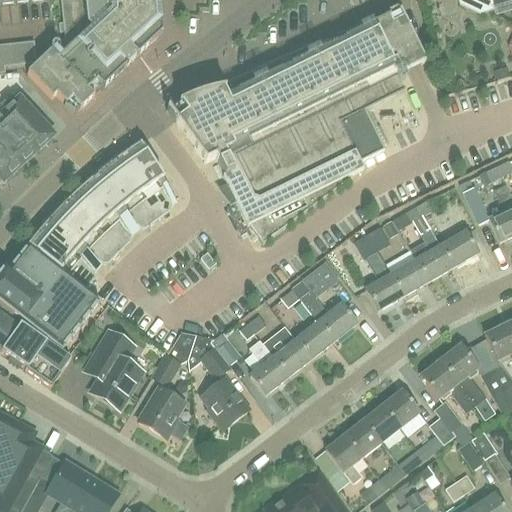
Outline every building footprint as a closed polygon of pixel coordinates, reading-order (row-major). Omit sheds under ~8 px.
[(102,92),(153,44),(152,42),(155,39),(159,28),(159,24),(160,24),(157,0),(0,0),(0,6),(60,0),(63,26),(57,27),(58,36),(64,36),(65,53),(56,61),(50,55),(27,77),(51,103),(56,99),(65,109),(71,103),(80,113),(93,100),(87,93),(96,86),(102,92)] [(492,10),(488,0),(456,0),(459,8),(467,11),(476,8),(479,17),(493,12),(492,10)] [(511,0),(488,0),(492,10),(511,3),(511,0)] [(391,26),(388,20),(226,100),(223,95),(223,93),(214,95),(204,97),(197,100),(190,102),(185,105),(179,107),(186,117),(175,125),(206,166),(216,161),(224,179),(223,179),(248,229),(249,228),(263,247),(348,184),(346,181),(362,173),(359,166),(383,154),(363,114),(404,94),(397,79),(402,77),(401,75),(396,78),(394,73),(410,65),(413,71),(414,71),(424,66),(399,15),(395,16),(396,18),(398,17),(400,22),(391,26)] [(15,96),(0,109),(0,184),(2,187),(53,139),(15,96)] [(47,225),(27,250),(83,294),(94,282),(94,275),(98,270),(100,267),(101,268),(107,267),(118,256),(130,245),(131,239),(130,239),(138,232),(144,233),(157,223),(166,217),(170,214),(172,208),(171,207),(176,205),(140,147),(114,165),(101,174),(90,183),(82,190),(67,204),(55,216),(47,225)] [(494,171),(499,181),(511,175),(511,174),(507,165),(494,171)] [(494,171),(481,177),(486,188),(499,181),(494,171)] [(511,239),(511,207),(503,190),(492,196),(502,217),(487,224),(497,246),(511,239)] [(416,210),(422,220),(434,213),(428,203),(416,210)] [(477,229),(490,222),(481,205),(468,212),(477,229)] [(422,220),(416,210),(403,217),(409,228),(422,220)] [(364,240),(369,250),(384,241),(378,231),(364,240)] [(414,265),(426,286),(451,271),(439,250),(429,233),(419,239),(429,256),(414,265)] [(439,250),(451,271),(476,257),(464,236),(439,250)] [(364,240),(353,246),(359,256),(369,250),(364,240)] [(0,311),(60,355),(99,307),(83,294),(27,250),(8,274),(4,270),(0,275),(0,311)] [(390,279),(376,255),(364,262),(378,285),(363,294),(375,315),(400,301),(388,280),(390,279)] [(426,286),(414,265),(390,279),(388,280),(400,301),(426,286)] [(323,295),(337,284),(324,268),(311,279),(323,295)] [(316,327),(331,346),(354,329),(339,309),(327,318),(309,295),(301,286),(290,295),(296,304),(299,302),(317,326),(316,327)] [(296,304),(290,295),(278,303),(285,313),(296,304)] [(0,355),(1,354),(25,370),(24,372),(50,390),(69,361),(68,360),(67,361),(60,355),(0,311),(0,355)] [(244,330),(252,340),(265,330),(257,320),(244,330)] [(293,345),(308,365),(331,346),(316,327),(293,345)] [(483,339),(496,366),(508,360),(511,367),(511,339),(506,327),(483,339)] [(252,340),(244,330),(234,338),(242,347),(252,340)] [(82,377),(97,385),(89,397),(117,414),(141,375),(124,365),(133,350),(108,335),(82,377)] [(210,344),(214,341),(194,338),(191,350),(204,353),(207,357),(199,364),(214,384),(230,373),(213,352),(215,351),(210,344)] [(229,369),(240,360),(227,343),(216,352),(229,369)] [(271,362),(286,382),(308,365),(293,345),(272,361),(258,344),(256,345),(271,362)] [(248,352),(261,370),(247,381),(263,401),(286,382),(271,362),(256,345),(248,352)] [(474,409),(474,410),(483,403),(466,381),(477,372),(459,348),(439,364),(474,409)] [(179,367),(165,359),(152,381),(165,389),(179,367)] [(464,418),(474,410),(474,409),(439,364),(419,380),(437,404),(448,396),(464,418)] [(221,435),(247,415),(221,383),(198,402),(207,412),(205,414),(221,435)] [(511,385),(501,393),(511,410),(511,385)] [(179,441),(186,430),(176,424),(177,423),(175,421),(183,407),(159,392),(137,426),(165,443),(169,436),(179,441)] [(381,408),(399,431),(419,416),(401,393),(381,408)] [(511,417),(511,410),(501,393),(490,401),(505,423),(511,417)] [(433,414),(450,435),(461,427),(444,405),(433,414)] [(362,424),(380,447),(399,431),(381,408),(362,424)] [(416,453),(424,463),(454,440),(450,435),(433,414),(439,422),(428,431),(434,439),(416,453)] [(26,445),(31,437),(0,420),(0,461),(38,483),(52,459),(26,445)] [(380,447),(362,424),(342,439),(360,462),(380,447)] [(352,468),(360,462),(342,439),(323,453),(340,476),(341,477),(350,488),(361,480),(352,468)] [(471,474),(482,467),(468,445),(457,453),(471,474)] [(397,468),(405,478),(424,463),(416,453),(397,468)] [(498,488),(509,481),(493,457),(483,464),(498,488)] [(0,509),(5,511),(22,511),(29,500),(38,483),(0,461),(0,509)] [(66,469),(65,468),(47,496),(61,504),(56,511),(72,511),(90,484),(80,477),(80,472),(71,467),(66,469)] [(380,483),(387,493),(405,478),(397,468),(377,484),(380,483)] [(318,511),(343,511),(318,473),(301,485),(318,511)] [(455,486),(463,498),(473,491),(465,479),(455,486)] [(377,484),(360,497),(367,508),(387,493),(380,483),(377,484)] [(90,484),(72,511),(110,511),(117,500),(90,484)] [(463,498),(455,486),(444,493),(452,505),(463,498)] [(312,511),(297,489),(266,509),(268,511),(312,511)] [(471,511),(502,511),(492,497),(471,511)] [(29,500),(22,511),(39,511),(42,507),(29,500)]
